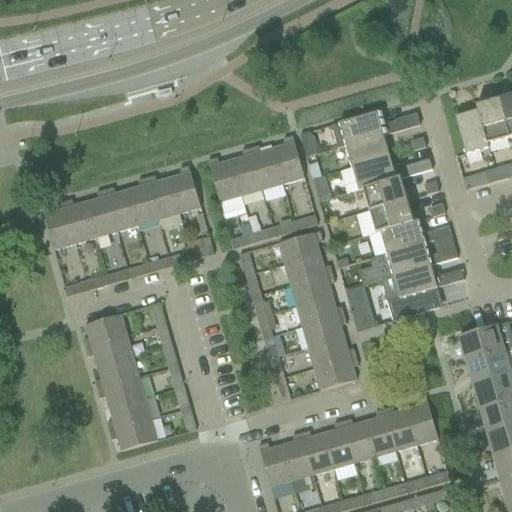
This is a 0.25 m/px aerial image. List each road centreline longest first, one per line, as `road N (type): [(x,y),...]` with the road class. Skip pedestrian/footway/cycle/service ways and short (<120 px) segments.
road 1 (secondary): [(0,108),(148,71),(306,0)]
road 2 (residential): [(217,441),(171,289),(68,316)]
road 3 (secondary): [(227,0),(0,66)]
road 4 (residential): [(30,511),(182,466),(215,465)]
road 5 (residential): [(217,441),(361,398)]
road 6 (residential): [(511,300),(485,307),(460,212)]
road 7 (residential): [(460,212),(425,97)]
